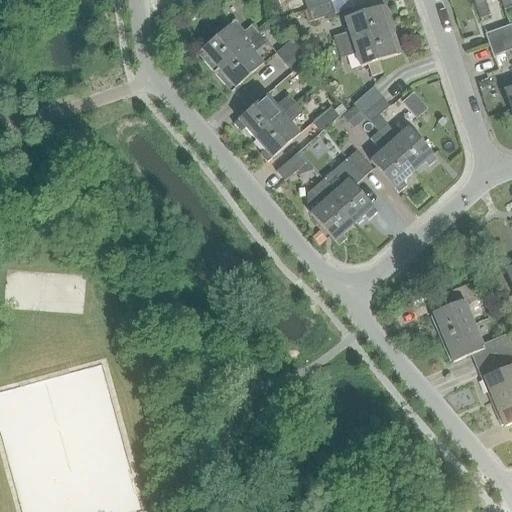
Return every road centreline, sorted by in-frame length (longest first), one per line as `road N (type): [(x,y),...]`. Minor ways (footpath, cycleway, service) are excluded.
road 1 (residential): [(348,297),(150,76)]
road 2 (residential): [(509,488),(348,297)]
road 3 (residential): [(348,297),(490,173)]
road 4 (residential): [(490,173),(431,0)]
road 5 (residential): [(150,76),(0,139)]
